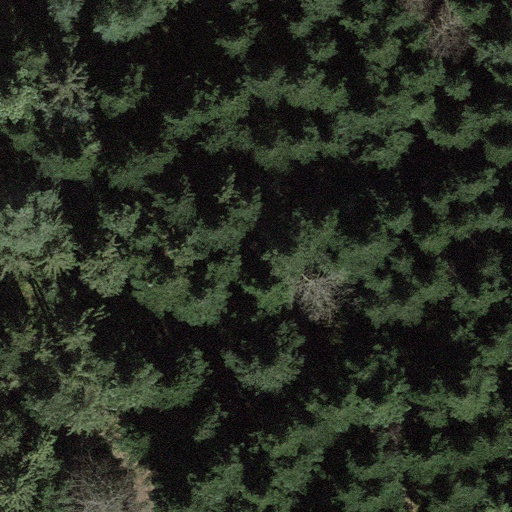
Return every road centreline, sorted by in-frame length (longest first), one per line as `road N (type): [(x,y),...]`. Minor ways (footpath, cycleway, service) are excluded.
road 1 (track): [(342,511),(209,296),(99,176),(0,95)]
road 2 (track): [(99,176),(511,142)]
